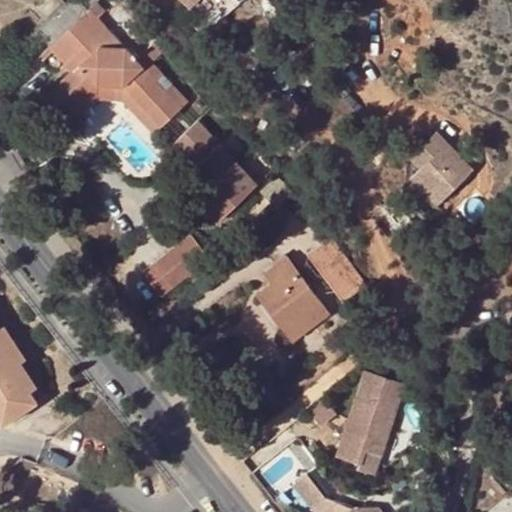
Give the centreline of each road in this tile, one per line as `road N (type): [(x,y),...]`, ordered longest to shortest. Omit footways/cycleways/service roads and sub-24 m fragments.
road 1 (tertiary): [(0,208),(237,511)]
road 2 (unknown): [(159,411),(72,474),(0,451)]
